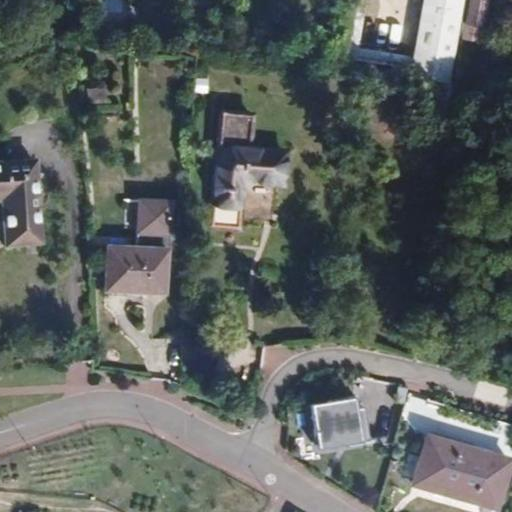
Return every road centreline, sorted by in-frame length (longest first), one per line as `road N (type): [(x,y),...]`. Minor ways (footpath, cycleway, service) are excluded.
road 1 (residential): [(511,405),(354,361),(310,360),(273,382),(247,462)]
road 2 (residential): [(0,433),(72,405),(141,412),(247,462)]
